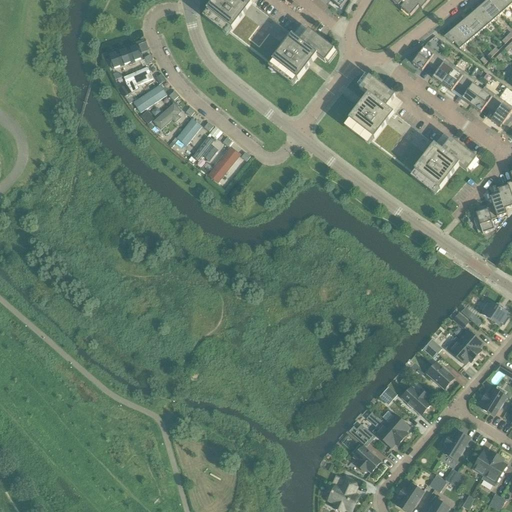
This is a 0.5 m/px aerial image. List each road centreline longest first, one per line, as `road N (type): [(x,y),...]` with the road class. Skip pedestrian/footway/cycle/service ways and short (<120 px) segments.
road 1 (residential): [(298,137),(267,159),(179,89),(151,22),(166,10),(190,8)]
road 2 (residential): [(298,137),(511,288)]
road 3 (residential): [(190,8),(199,49),(215,72),(298,137)]
road 4 (residential): [(380,60),(509,157)]
road 5 (residential): [(384,511),(387,485),(453,409)]
